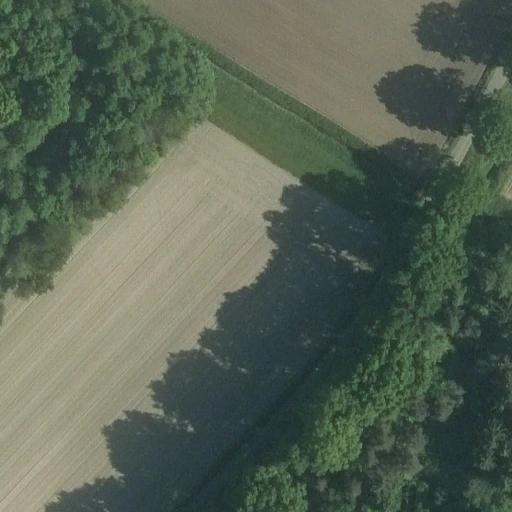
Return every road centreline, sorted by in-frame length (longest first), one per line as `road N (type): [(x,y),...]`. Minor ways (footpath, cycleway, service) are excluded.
road 1 (unclassified): [(168,511),(333,328),(435,174),(511,30)]
road 2 (track): [(333,328),(478,448)]
road 3 (track): [(379,261),(511,293)]
